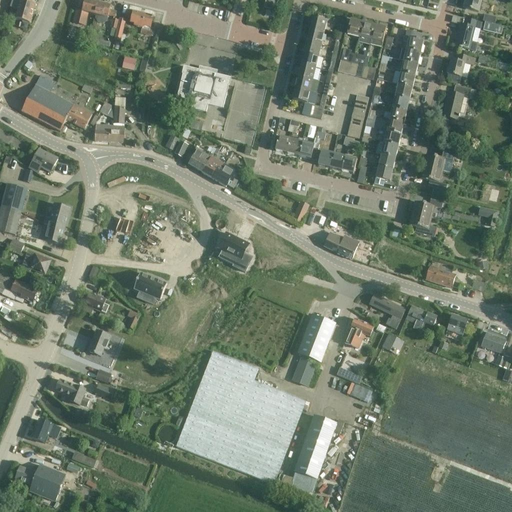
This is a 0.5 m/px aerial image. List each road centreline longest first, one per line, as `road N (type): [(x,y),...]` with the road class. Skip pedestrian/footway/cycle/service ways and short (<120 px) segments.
road 1 (tertiary): [(511,322),(342,264),(172,170),(116,155),(88,162)]
road 2 (unclassified): [(0,462),(75,275),(92,186),(88,162)]
road 3 (residential): [(292,48),(269,169),(405,201)]
road 4 (residential): [(405,201),(443,30)]
road 5 (residential): [(316,0),(443,30)]
